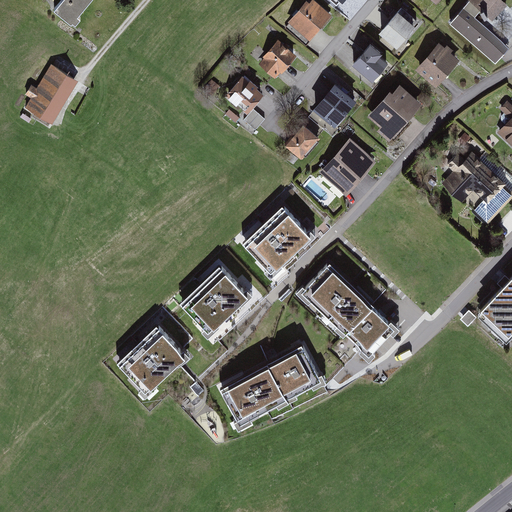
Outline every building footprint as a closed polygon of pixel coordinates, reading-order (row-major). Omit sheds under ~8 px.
[(63,0),(58,7),(76,22),(77,21),(80,23),(85,17),(83,15),(95,0),(63,0)] [(335,15),(316,0),(315,0),(312,3),(309,0),(284,30),(307,49),(335,15)] [(472,0),(474,1),(453,25),(498,64),(511,49),(478,20),(485,11),(497,22),(509,7),(501,0),(472,0)] [(411,11),(404,6),(383,32),(401,46),(420,22),(409,13),(411,11)] [(300,56),(281,40),(260,66),(277,79),(282,73),(285,75),(300,56)] [(385,53),(374,43),(355,65),(375,82),(392,63),(383,56),(385,53)] [(448,49),(441,43),(418,71),(440,88),(463,61),(455,54),(457,52),(450,46),(448,49)] [(29,109),(56,123),(80,79),(53,65),(39,90),(32,86),(27,95),(34,99),(29,109)] [(268,93),(247,76),(229,97),(250,115),(268,93)] [(362,103),(339,85),(311,119),(334,138),(362,103)] [(393,91),(370,117),(383,129),(380,133),(392,144),(426,106),(402,86),(396,93),(393,91)] [(511,103),(510,102),(502,111),(511,119),(511,120),(500,135),(511,145),(511,103)] [(323,139),(306,125),(288,146),(305,160),(323,139)] [(456,147),(462,153),(449,167),(456,173),(445,184),(488,225),(511,199),(511,192),(505,187),(509,184),(481,158),(486,153),(467,136),(456,147)] [(379,162),(352,139),(322,174),(349,197),(379,162)] [(320,236),(290,207),(252,245),(282,274),(320,236)] [(259,297),(226,266),(190,302),(223,334),(259,297)] [(310,300),(347,332),(375,300),(338,268),(310,300)] [(509,284),(511,281),(507,276),(499,285),(504,289),(509,284)] [(511,280),(511,281),(509,284),(504,289),(486,309),(480,315),(509,341),(511,337),(511,280)] [(402,323),(375,300),(347,332),(375,355),(402,323)] [(478,318),(471,311),(462,320),(469,327),(478,318)] [(198,355),(169,326),(131,364),(160,393),(198,355)] [(283,368),(296,396),(323,378),(307,353),(283,368)] [(296,396),(283,368),(241,387),(255,415),(296,396)]
